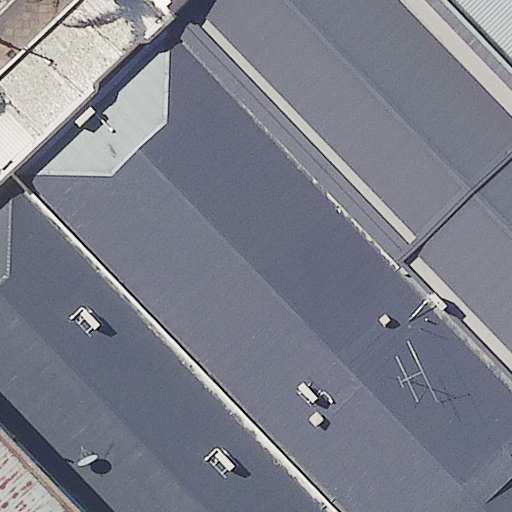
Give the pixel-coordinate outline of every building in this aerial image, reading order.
[(511,102),(416,0),(219,0),(168,48),(511,398),(511,102)] [(511,0),(416,0),(511,102),(511,0)] [(511,511),(511,398),(168,48),(12,193),(324,511),(511,511)] [(324,511),(12,193),(0,204),(0,457),(52,511),(324,511)] [(52,511),(0,457),(0,511),(52,511)]
